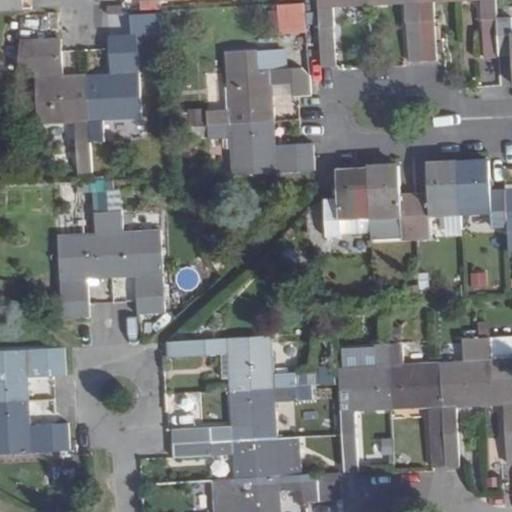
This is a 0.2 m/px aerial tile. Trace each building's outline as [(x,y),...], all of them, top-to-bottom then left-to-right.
[(0,0),(0,8),(23,8),(22,0),(0,0)] [(320,0),(323,65),(337,64),(334,0),(356,0),(357,4),(370,3),(370,0),(320,0)] [(406,0),(410,61),(423,60),(420,0),(370,0),(370,3),(385,2),(384,0),(406,0)] [(420,0),(423,60),(437,60),(434,0),(420,0)] [(482,0),(486,56),(501,56),(500,19),(498,0),(482,0)] [(274,3),(277,33),(304,30),(302,1),(274,3)] [(108,73),(85,74),(88,143),(103,142),(103,120),(141,118),(136,37),(163,35),(162,14),(132,15),(132,35),(107,36),(108,73)] [(511,18),(500,19),(501,56),(511,55),(511,18)] [(91,172),(88,143),(85,74),(63,75),(61,39),(33,41),(20,41),(17,69),(34,69),(37,124),(75,122),(76,143),(77,173),(91,172)] [(274,108),(269,109),(268,86),(273,86),(296,85),(296,95),(311,94),(310,74),(303,68),(258,70),(257,51),(228,53),(231,111),(209,111),(209,126),(275,122),(274,108)] [(276,144),(275,122),(209,126),(210,140),(233,139),(234,175),(315,171),(313,143),(276,144)] [(492,211),(493,228),(508,227),(505,190),(491,190),(489,163),(460,165),(462,213),(492,211)] [(431,231),(431,214),(462,213),(460,165),(429,167),(430,194),(415,194),(416,232),(431,231)] [(401,217),(402,232),(416,232),(415,194),(400,195),(398,168),(369,169),(372,218),(401,217)] [(342,236),(342,219),(372,218),(369,169),(339,171),(340,198),(325,199),(327,236),(342,236)] [(124,232),(124,210),(123,189),(109,190),(110,211),(114,276),(136,276),(138,314),(165,313),(161,230),(124,232)] [(97,234),(59,234),(61,318),(91,316),(90,277),(114,276),(110,211),(109,190),(96,191),(97,211),(97,234)] [(471,289),(486,286),(484,269),(468,272),(471,289)] [(273,373),(272,335),(168,341),(168,357),(229,353),(234,354),(236,375),(230,375),(231,390),(295,387),(295,372),(273,373)] [(511,359),(493,360),(492,338),(477,339),(481,404),(494,404),(494,398),(503,397),(507,462),(511,462),(511,359)] [(466,405),(481,404),(477,339),(464,340),(465,362),(440,363),(446,465),(459,465),(456,400),(466,400),(466,405)] [(379,405),(380,410),(393,409),(389,344),(375,345),(378,367),(340,369),(345,470),(358,470),(355,406),(379,405)] [(428,402),(432,465),(446,465),(440,363),(404,365),(403,344),(389,344),(393,409),(406,408),(406,403),(428,402)] [(0,401),(31,399),(30,377),(66,374),(65,347),(64,347),(0,351),(0,401)] [(275,401),(297,401),(295,387),(231,390),(232,404),(237,404),(238,427),(172,430),(173,443),(277,437),(275,401)] [(33,425),(31,399),(0,401),(0,454),(70,449),(69,423),(33,425)] [(240,463),(234,463),(235,477),(300,473),(298,436),(277,437),(173,443),(174,456),(240,453),(240,463)] [(283,511),(277,511),(276,491),(303,489),(303,501),(320,500),(342,499),(341,476),(340,471),(319,472),(300,473),(235,477),(214,478),(215,511),(283,511)]
